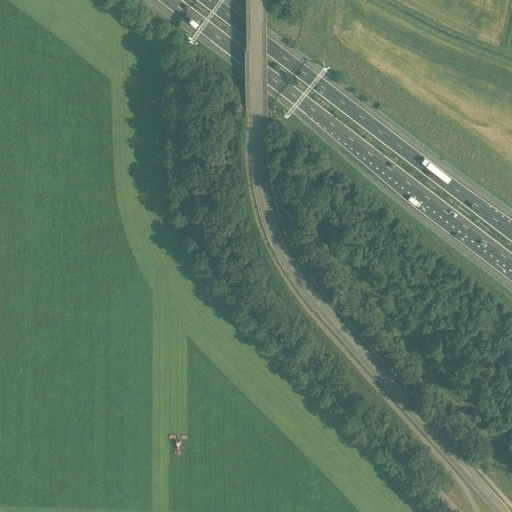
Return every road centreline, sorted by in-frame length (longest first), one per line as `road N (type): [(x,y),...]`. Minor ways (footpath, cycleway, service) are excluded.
road 1 (unclassified): [(456,511),(221,267),(186,193),(170,43),(119,0)]
road 2 (unclassified): [(503,511),(328,317),(281,250),(259,180),(255,0)]
road 3 (motorway): [(168,0),(511,264)]
road 4 (motorway): [(511,234),(206,0)]
